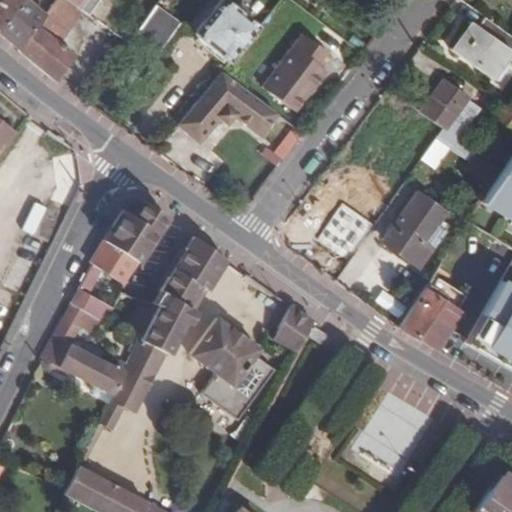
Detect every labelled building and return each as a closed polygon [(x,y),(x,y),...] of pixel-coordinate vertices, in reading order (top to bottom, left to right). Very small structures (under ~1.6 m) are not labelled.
[(44,6),(36,0),(31,0),(29,3),(25,0),(13,0),(0,14),(0,37),(14,49),(44,6)] [(0,0),(0,14),(13,0),(0,0)] [(48,0),(44,6),(14,49),(50,80),(69,55),(57,42),(69,25),(79,13),(62,0),(48,0)] [(62,0),(79,13),(87,0),(62,0)] [(254,27),(220,0),(218,0),(191,33),(225,61),(254,27)] [(175,28),(150,8),(132,32),(158,51),(175,28)] [(511,39),(480,16),(472,26),(467,24),(447,51),(488,82),(508,52),(511,53),(511,39)] [(299,34),(258,87),(291,112),(322,72),(317,68),(326,56),(299,34)] [(217,72),(174,124),(195,141),(214,117),(223,125),(231,115),(256,136),(273,114),(217,72)] [(440,81),(416,113),(454,140),(478,108),(440,81)] [(511,112),(503,107),(493,122),(511,135),(511,112)] [(0,142),(9,130),(0,123),(0,142)] [(392,190),(417,153),(385,132),(360,168),(392,190)] [(432,136),(418,158),(435,168),(449,147),(432,136)] [(506,158),(496,151),(489,160),(500,167),(506,158)] [(511,152),(484,197),(507,211),(503,218),(511,224),(511,289),(500,283),(487,303),(464,344),(493,362),(497,355),(511,364),(511,152)] [(246,188),(225,191),(227,206),(248,203),(246,188)] [(442,231),(434,225),(444,210),(415,190),(381,239),(418,265),(442,231)] [(105,236),(136,257),(162,216),(142,202),(133,216),(121,208),(105,236)] [(347,263),(372,226),(340,205),(315,241),(347,263)] [(90,264),(120,284),(136,257),(105,236),(88,263),(90,264)] [(193,270),(202,277),(217,254),(192,236),(178,259),(193,270)] [(197,284),(197,285),(205,290),(224,260),(217,254),(202,277),(197,284)] [(178,259),(157,291),(183,307),(197,285),(197,284),(188,277),(193,270),(178,259)] [(202,277),(193,270),(188,277),(197,284),(202,277)] [(460,298),(428,278),(397,327),(431,349),(454,314),(452,311),(460,298)] [(68,303),(85,313),(95,317),(104,322),(110,307),(77,288),(68,303)] [(185,323),(191,312),(183,307),(157,291),(149,304),(159,308),(144,338),(141,343),(160,352),(165,354),(182,321),(185,323)] [(128,330),(144,338),(159,308),(149,304),(142,301),(128,330)] [(42,361),(114,397),(119,386),(128,367),(117,361),(113,369),(68,345),(85,313),(68,303),(38,359),(42,361)] [(269,340),(294,355),(309,326),(310,324),(287,307),(269,340)] [(250,358),(256,350),(213,318),(186,353),(186,354),(212,374),(198,393),(233,421),(270,373),(250,358)] [(310,332),(305,341),(317,348),(323,339),(310,332)] [(130,411),(160,352),(141,343),(128,367),(119,386),(114,397),(111,402),(130,411)] [(387,392),(353,447),(399,474),(432,419),(387,392)] [(145,511),(148,508),(77,469),(71,482),(63,497),(90,511),(145,511)] [(487,511),(490,509),(493,511),(511,511),(511,477),(507,484),(494,475),(468,511),(487,511)]
